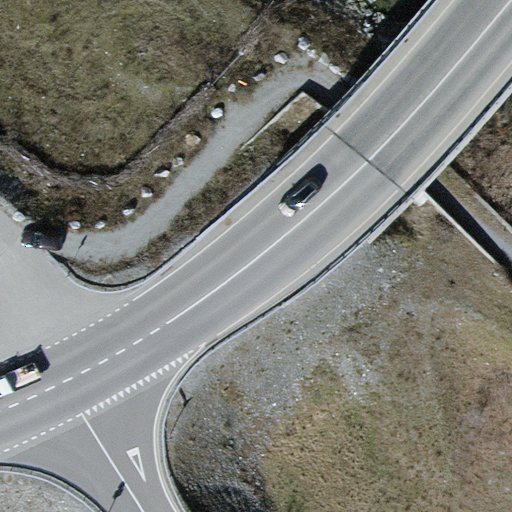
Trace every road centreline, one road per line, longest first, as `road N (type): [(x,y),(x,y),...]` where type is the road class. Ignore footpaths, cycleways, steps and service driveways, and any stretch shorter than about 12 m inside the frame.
road 1 (tertiary): [(506,0),(389,137),(315,206),(237,270),(64,378)]
road 2 (residential): [(142,511),(64,378)]
road 3 (track): [(0,254),(64,378)]
